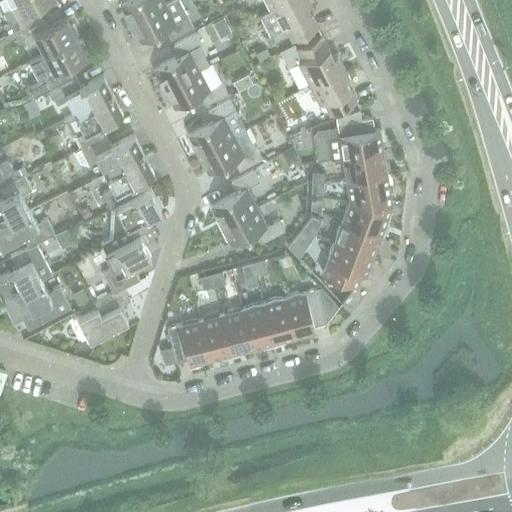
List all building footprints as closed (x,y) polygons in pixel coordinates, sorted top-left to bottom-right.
[(17,0),(19,2),(4,10),(14,29),(19,26),(41,14),(36,4),(43,0),(17,0)] [(130,20),(165,2),(164,0),(121,0),(120,1),(130,20)] [(168,0),(165,2),(130,20),(140,40),(166,27),(171,37),(193,26),(188,14),(186,11),(187,10),(181,0),(168,0)] [(292,39),(318,26),(307,4),(311,1),(310,0),(285,0),(270,8),(260,13),(271,34),(286,26),(292,39)] [(44,51),(76,34),(75,32),(78,31),(73,21),(70,23),(66,14),(47,25),(41,14),(19,26),(29,45),(38,40),(44,51)] [(179,53),(154,66),(164,86),(200,67),(210,62),(200,43),(202,42),(196,31),(174,42),(179,53)] [(309,82),(344,64),(338,52),(333,55),(322,33),(296,46),(303,59),(298,61),(309,82)] [(38,78),(27,84),(33,95),(49,87),(73,74),(67,64),(87,54),(82,46),(85,45),(80,35),(77,36),(76,34),(44,51),(28,59),(38,78)] [(344,64),(309,82),(320,103),(324,100),(331,113),(357,100),(345,78),(350,75),(344,64)] [(200,67),(164,86),(174,105),(200,92),(205,103),(228,91),(222,80),(209,87),(200,67)] [(59,120),(64,117),(75,111),(76,114),(95,105),(92,98),(111,88),(103,73),(80,84),(75,73),(73,74),(49,87),(57,102),(51,105),(59,120)] [(100,122),(123,110),(111,88),(92,98),(95,105),(76,114),(75,111),(64,117),(80,147),(106,133),(100,122)] [(198,151),(234,133),(229,124),(242,118),(230,96),(208,108),(213,119),(188,132),(198,151)] [(338,134),(328,135),(331,157),(343,155),(383,149),(379,127),(374,128),(372,115),(337,121),(338,134)] [(249,125),(234,133),(198,151),(208,171),(234,158),(239,168),(262,157),(253,139),(255,138),(249,125)] [(142,148),(134,132),(111,144),(106,133),(80,147),(73,151),(78,161),(79,160),(88,162),(99,157),(108,174),(127,164),(123,158),(142,148)] [(137,193),(131,182),(154,170),(142,148),(123,158),(127,164),(108,174),(113,185),(103,191),(111,207),(116,204),(137,193)] [(346,177),(386,170),(383,149),(343,155),(343,158),(344,166),(346,174),(346,177)] [(0,184),(17,175),(7,156),(0,160),(0,184)] [(221,223),(256,204),(248,188),(260,182),(253,168),(231,180),(236,190),(211,203),(221,223)] [(313,170),(313,180),(323,180),(323,170),(313,170)] [(350,198),(392,202),(386,170),(346,177),(347,179),(347,188),(350,196),(349,196),(350,198)] [(12,220),(30,210),(21,193),(32,187),(24,172),(17,175),(0,184),(0,189),(3,196),(0,198),(0,217),(8,214),(12,220)] [(313,180),(312,190),(322,190),(323,180),(313,180)] [(122,241),(140,232),(148,228),(142,216),(161,206),(150,186),(137,193),(116,204),(124,219),(114,224),(122,241)] [(321,210),(321,198),(311,197),(311,207),(321,210)] [(380,233),(392,202),(350,198),(349,200),(345,208),(343,216),(342,218),(380,233)] [(256,204),(221,223),(231,242),(256,229),(262,240),(284,228),(279,217),(266,224),(256,204)] [(36,241),(37,241),(55,232),(47,216),(36,221),(30,210),(12,220),(8,214),(0,217),(0,244),(1,246),(23,234),(29,245),(36,241)] [(315,231),(320,216),(311,212),(310,216),(302,226),(315,231)] [(373,253),(380,233),(342,218),(341,221),(342,221),(337,228),(336,236),(335,236),(335,239),(373,253)] [(132,262),(150,252),(140,232),(122,241),(105,250),(114,265),(103,270),(113,290),(113,291),(124,285),(139,277),(132,262)] [(365,273),(373,253),(335,239),(334,241),(330,248),(328,257),(322,271),(356,283),(360,272),(365,273)] [(45,257),(37,241),(36,241),(29,245),(10,254),(16,265),(0,273),(0,289),(2,293),(21,283),(24,289),(43,279),(34,262),(45,257)] [(264,256),(252,259),(255,271),(267,268),(264,256)] [(252,259),(241,262),(244,274),(255,271),(252,259)] [(222,267),(210,270),(213,282),(225,279),(222,267)] [(213,282),(210,270),(199,273),(202,285),(213,282)] [(22,310),(30,325),(70,305),(59,283),(48,289),(43,279),(24,289),(21,283),(2,293),(13,315),(22,310)] [(131,298),(124,285),(113,291),(113,290),(93,300),(96,306),(78,316),(90,338),(128,319),(120,303),(131,298)] [(339,304),(321,285),(303,290),(295,291),(287,294),(284,295),(294,334),(316,329),(314,324),(326,321),(339,304)] [(273,340),(294,334),(284,295),(282,295),(282,296),(274,297),(266,300),(263,300),(273,340)] [(252,345),(273,340),(263,300),(261,301),(253,302),(245,305),(242,306),(252,345)] [(232,351),(252,345),(242,306),(240,306),(240,307),(232,308),(224,311),(221,311),(232,351)] [(211,356),(232,351),(221,311),(219,312),(211,313),(203,316),(200,317),(211,356)] [(189,362),(211,356),(200,317),(198,317),(198,318),(190,319),(182,322),(167,325),(176,360),(188,357),(189,362)]
